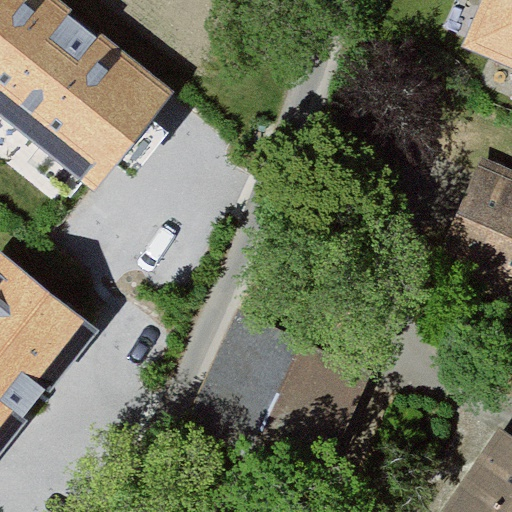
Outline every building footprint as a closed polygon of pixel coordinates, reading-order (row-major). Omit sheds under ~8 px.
[(155,104),(20,0),(0,0),(0,117),(90,187),(155,104)] [(511,0),(480,0),(467,29),(511,48),(511,0)] [(511,166),(478,152),(427,269),(511,305),(511,166)] [(0,446),(99,316),(4,245),(0,249),(0,446)] [(368,370),(225,316),(186,418),(329,472),(368,370)] [(511,511),(511,447),(501,440),(451,511),(511,511)]
